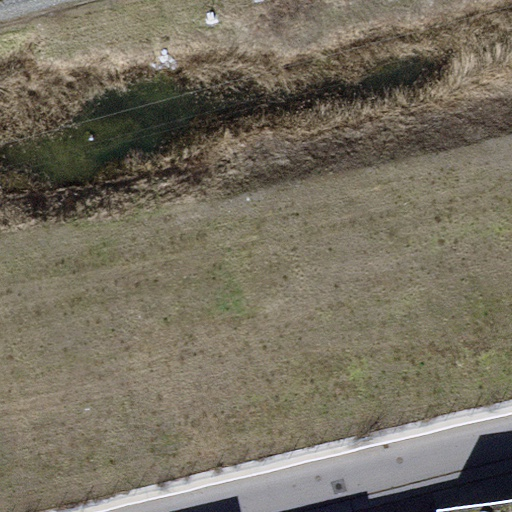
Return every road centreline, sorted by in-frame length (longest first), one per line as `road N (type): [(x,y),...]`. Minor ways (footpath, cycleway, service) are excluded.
road 1 (motorway): [(0,467),(511,340)]
road 2 (motorway): [(511,211),(0,338)]
